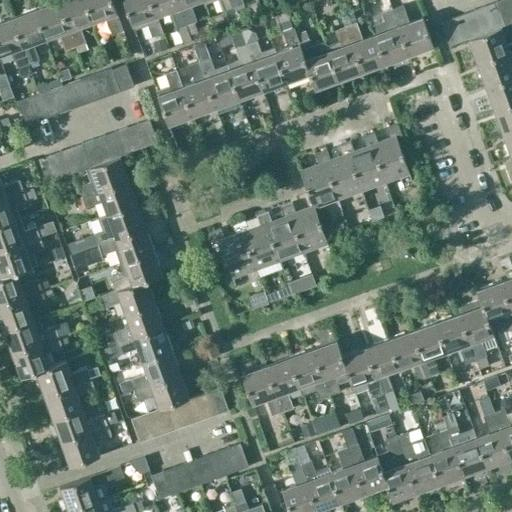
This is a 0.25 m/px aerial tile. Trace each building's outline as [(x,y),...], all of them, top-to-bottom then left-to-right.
[(58,0),(53,0),(35,7),(45,37),(58,32),(64,49),(75,46),(58,0)] [(58,0),(75,46),(85,42),(79,24),(92,20),(85,0),(58,0)] [(113,0),(85,0),(92,20),(105,15),(111,32),(123,28),(113,0)] [(164,32),(158,13),(152,0),(124,0),(134,27),(147,23),(152,36),(164,32)] [(177,0),(152,0),(158,13),(170,9),(176,27),(180,26),(186,23),(177,0)] [(177,0),(186,23),(193,21),(197,20),(190,2),(194,0),(177,0)] [(219,0),(223,10),(234,6),(231,0),(204,0),(205,1),(208,0),(219,0)] [(410,54),(393,8),(390,0),(382,3),(385,11),(382,12),(385,20),(372,25),(376,33),(386,62),(410,54)] [(511,12),(507,0),(498,0),(497,1),(505,24),(511,21),(511,12)] [(497,1),(486,4),(495,27),(500,26),(505,24),(497,1)] [(393,8),(410,54),(433,45),(423,16),(410,21),(404,4),(393,8)] [(475,8),(483,31),(495,27),(486,4),(475,8)] [(11,15),(28,62),(38,59),(32,41),(45,37),(35,7),(11,15)] [(475,8),(463,12),(472,35),(483,31),(475,8)] [(461,39),(468,36),(472,35),(463,12),(453,16),(461,39)] [(17,66),(28,62),(11,15),(0,19),(0,52),(11,49),(17,66)] [(461,39),(453,16),(441,21),(449,43),(461,39)] [(193,21),(186,23),(190,34),(197,31),(193,21)] [(386,62),(376,33),(363,38),(357,21),(346,25),(362,71),(386,62)] [(186,23),(180,26),(183,36),(190,34),(186,23)] [(339,79),(362,71),(346,25),(335,29),(339,40),(327,45),(339,79)] [(287,81),(309,73),(311,72),(296,33),(294,26),(283,30),(290,48),(277,53),(287,81)] [(511,42),(507,44),(500,26),(495,27),(483,31),(472,35),(468,36),(477,60),(508,49),(510,54),(511,53),(511,42)] [(306,30),(296,33),(311,72),(309,73),(314,88),(339,79),(327,45),(325,41),(312,45),(310,38),(309,39),(306,30)] [(287,81),(277,53),(275,47),(262,51),(257,39),(247,43),(263,90),(287,81)] [(194,45),(200,60),(216,106),(240,98),(227,64),(214,69),(204,41),(194,45)] [(240,98),(263,90),(247,43),(236,47),(240,59),(227,64),(240,98)] [(508,49),(477,60),(486,84),(511,74),(511,59),(510,54),(508,49)] [(78,58),(57,63),(60,72),(81,67),(78,58)] [(196,82),(184,86),(194,115),(216,106),(200,60),(189,64),(196,82)] [(135,85),(127,63),(112,69),(120,90),(135,85)] [(107,68),(96,72),(104,96),(115,92),(107,68)] [(194,115),(184,86),(177,68),(166,73),(170,85),(156,90),(169,124),(194,115)] [(93,100),(104,96),(96,72),(84,76),(93,100)] [(511,74),(486,84),(494,108),(511,101),(511,74)] [(84,76),(73,80),(82,104),(93,100),(84,76)] [(73,80),(62,84),(70,108),(82,104),(73,80)] [(62,84),(51,88),(59,112),(70,108),(62,84)] [(48,116),(59,112),(51,88),(40,92),(48,116)] [(37,120),(48,116),(40,92),(29,96),(37,120)] [(26,124),(37,120),(29,96),(18,100),(26,124)] [(511,101),(494,108),(502,132),(511,128),(511,101)] [(150,118),(138,122),(147,145),(158,141),(150,118)] [(136,149),(147,145),(138,122),(127,126),(136,149)] [(375,132),(370,134),(387,181),(410,173),(397,137),(402,135),(399,124),(387,128),(391,139),(379,143),(375,132)] [(127,126),(116,130),(124,153),(136,149),(127,126)] [(511,128),(502,132),(511,155),(511,154),(511,128)] [(119,155),(124,153),(116,130),(105,134),(113,157),(119,155)] [(102,161),(113,157),(105,134),(94,138),(102,161)] [(351,141),(345,143),(362,190),(387,181),(370,134),(364,136),(368,146),(355,151),(351,141)] [(94,138),(83,142),(91,165),(102,161),(94,138)] [(83,142),(72,146),(80,169),(85,167),(91,165),(83,142)] [(328,149),(322,151),(339,198),(362,190),(345,143),(340,145),(343,155),(331,159),(328,149)] [(69,173),(80,169),(72,146),(61,150),(69,173)] [(61,150),(50,154),(58,177),(69,173),(61,150)] [(301,171),(314,207),(315,207),(339,198),(322,151),(316,153),(320,164),(301,171)] [(47,181),(58,177),(50,154),(38,158),(47,181)] [(119,155),(113,157),(102,161),(91,165),(85,167),(90,179),(77,184),(81,195),(128,179),(119,155)] [(0,196),(22,189),(18,178),(1,184),(0,182),(0,196)] [(103,200),(108,213),(136,203),(128,179),(81,195),(85,206),(103,200)] [(26,199),(22,189),(0,196),(0,223),(20,216),(15,203),(26,199)] [(136,203),(108,213),(112,227),(95,233),(99,244),(145,227),(136,203)] [(287,205),(303,251),(328,243),(315,207),(314,207),(296,214),(292,203),(287,205)] [(280,260),(303,251),(287,205),(282,206),(285,217),(273,222),(269,211),(263,213),(280,260)] [(256,268),(280,260),(263,213),(258,215),(261,226),(249,230),(245,219),(239,222),(256,268)] [(24,229),(20,216),(0,223),(0,250),(40,236),(36,225),(24,229)] [(232,277),(256,268),(239,222),(233,224),(237,234),(225,238),(222,228),(210,232),(214,243),(219,241),(232,277)] [(153,250),(145,227),(99,244),(102,254),(115,250),(120,262),(153,250)] [(44,248),(40,236),(0,250),(0,277),(14,272),(38,264),(33,251),(44,248)] [(153,250),(120,262),(124,274),(111,279),(114,289),(161,272),(153,250)] [(310,271),(287,280),(291,291),(314,283),(310,271)] [(0,303),(40,290),(37,279),(19,285),(14,272),(0,277),(0,303)] [(120,299),(125,313),(156,301),(148,279),(161,274),(161,272),(114,289),(99,294),(103,305),(120,299)] [(511,274),(499,279),(511,316),(511,274)] [(475,288),(479,298),(481,304),(482,303),(492,329),(503,325),(505,330),(511,327),(511,316),(499,279),(475,288)] [(44,300),(40,290),(0,303),(0,324),(2,329),(38,316),(34,304),(44,300)] [(466,309),(458,312),(475,359),(485,355),(479,337),(493,332),(492,329),(482,303),(481,304),(479,298),(464,303),(466,309)] [(113,332),(116,342),(164,325),(156,301),(125,313),(129,326),(113,332)] [(458,312),(434,320),(445,349),(458,345),(464,363),(475,359),(458,312)] [(43,329),(38,316),(2,329),(10,353),(57,336),(70,331),(67,320),(43,329)] [(85,320),(73,323),(77,338),(89,335),(85,320)] [(434,320),(411,329),(427,376),(438,372),(431,354),(445,349),(434,320)] [(137,347),(142,360),(172,349),(164,325),(116,342),(120,353),(137,347)] [(388,337),(398,366),(411,362),(417,379),(427,376),(411,329),(388,337)] [(18,376),(48,365),(44,353),(61,347),(57,336),(10,353),(18,376)] [(385,371),(398,366),(388,337),(364,346),(381,392),(391,389),(385,371)] [(333,372),(345,368),(341,354),(342,354),(336,338),(312,347),(328,394),(339,390),(333,372)] [(370,396),(381,392),(364,346),(342,354),(341,354),(345,368),(351,383),(364,379),(370,396)] [(288,355),(298,385),(301,394),(314,389),(322,411),(333,407),(328,394),(312,347),(288,355)] [(172,349),(142,360),(146,373),(130,379),(133,390),(181,373),(172,349)] [(264,364),(281,411),(292,407),(285,390),(298,385),(288,355),(264,364)] [(34,372),(42,394),(90,377),(86,367),(68,373),(63,360),(48,365),(18,376),(19,377),(34,372)] [(271,415),(281,411),(264,364),(240,373),(251,402),(264,397),(271,415)] [(158,407),(164,406),(175,402),(189,397),(181,373),(133,390),(137,400),(154,394),(158,407)] [(51,418),(80,407),(75,395),(94,388),(90,377),(42,394),(51,418)] [(219,387),(208,390),(216,414),(227,410),(219,387)] [(391,389),(381,392),(386,406),(391,409),(398,406),(391,389)] [(205,418),(216,414),(208,390),(197,394),(205,418)] [(197,394),(189,397),(175,402),(183,426),(205,418),(197,394)] [(175,402),(164,406),(172,430),(183,426),(175,402)] [(161,434),(172,430),(164,406),(158,407),(153,409),(161,434)] [(56,434),(59,442),(107,425),(103,414),(84,420),(80,407),(51,418),(52,421),(48,422),(46,425),(49,433),(53,435),(56,434)] [(504,407),(493,411),(510,457),(511,456),(511,422),(510,424),(504,407)] [(153,409),(142,413),(150,437),(161,434),(153,409)] [(487,465),(510,457),(493,411),(483,414),(489,431),(476,436),(487,465)] [(139,441),(150,437),(142,413),(130,417),(139,441)] [(457,424),(446,428),(463,474),(487,465),(476,436),(463,441),(457,424)] [(107,425),(59,442),(68,466),(97,455),(93,442),(111,436),(107,425)] [(463,474),(446,428),(436,432),(442,449),(429,453),(439,482),(463,474)] [(439,482),(429,453),(427,449),(424,450),(420,438),(410,441),(407,431),(396,435),(416,491),(439,482)] [(388,452),(378,455),(388,483),(386,484),(392,499),(416,491),(396,435),(385,439),(389,449),(388,452)] [(358,442),(347,446),(363,492),(386,484),(388,483),(378,455),(377,454),(364,459),(358,442)] [(239,443),(228,447),(236,470),(247,466),(239,443)] [(363,492),(347,446),(335,450),(341,467),(329,472),(339,501),(363,492)] [(228,447),(217,451),(225,474),(236,470),(228,447)] [(214,478),(225,474),(217,451),(206,455),(214,478)] [(203,481),(214,478),(206,455),(195,458),(203,481)] [(192,485),(203,481),(195,458),(184,462),(192,485)] [(310,459),(299,463),(316,509),(339,501),(329,472),(327,467),(314,472),(310,459)] [(36,481),(56,477),(53,462),(34,466),(36,481)] [(181,489),(192,485),(184,462),(172,466),(181,489)] [(307,511),(316,509),(299,463),(289,467),(295,484),(280,489),(288,511),(307,511)] [(67,510),(97,500),(92,487),(122,477),(118,465),(58,486),(67,510)] [(169,493),(181,489),(172,466),(161,470),(169,493)] [(158,497),(169,493),(161,470),(150,474),(158,497)] [(230,494),(234,504),(236,511),(248,511),(245,501),(242,502),(238,491),(230,494)] [(107,496),(97,500),(67,510),(67,511),(135,511),(132,501),(112,508),(107,496)]
